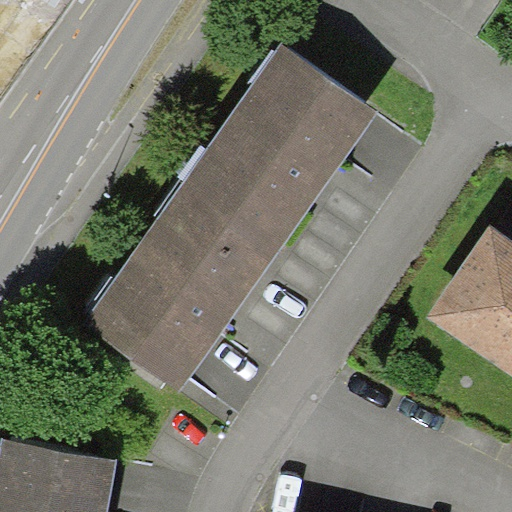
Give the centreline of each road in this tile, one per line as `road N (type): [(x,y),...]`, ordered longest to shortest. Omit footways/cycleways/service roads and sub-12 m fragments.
road 1 (residential): [(214,511),(491,86)]
road 2 (primary): [(130,0),(0,184)]
road 3 (residential): [(360,0),(491,86)]
